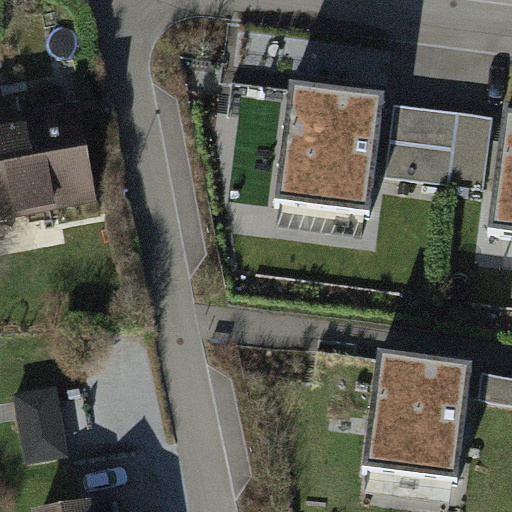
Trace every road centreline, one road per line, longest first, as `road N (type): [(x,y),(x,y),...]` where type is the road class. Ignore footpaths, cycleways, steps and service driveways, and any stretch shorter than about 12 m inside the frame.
road 1 (residential): [(125,0),(127,59),(219,511)]
road 2 (residential): [(256,0),(511,33)]
